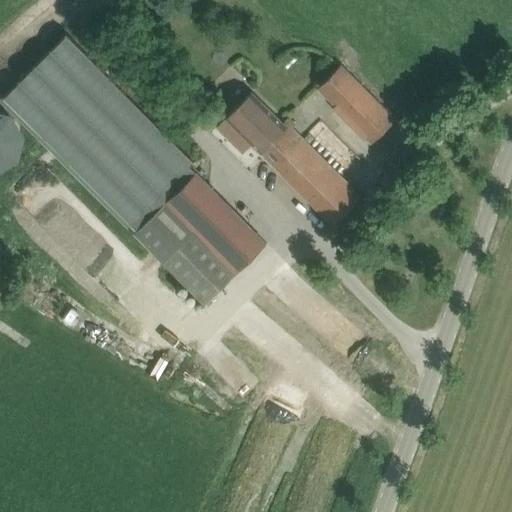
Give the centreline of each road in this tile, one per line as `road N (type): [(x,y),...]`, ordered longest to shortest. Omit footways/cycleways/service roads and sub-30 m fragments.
road 1 (unclassified): [(445,358),(347,288),(344,252),(479,109),(511,101)]
road 2 (unclassified): [(445,358),(511,179)]
road 3 (unclassified): [(391,511),(445,358)]
